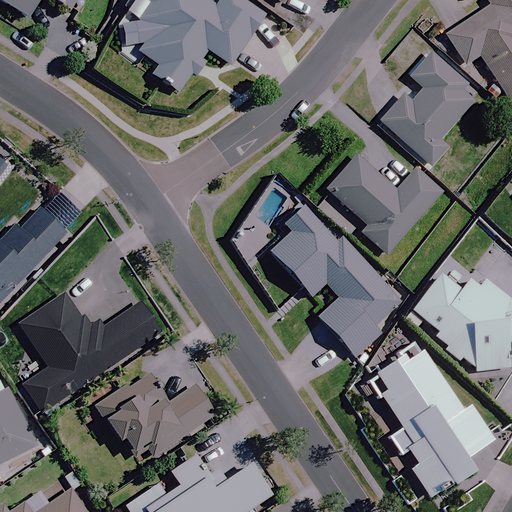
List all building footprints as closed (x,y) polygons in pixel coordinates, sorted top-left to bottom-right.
[(0,0),(0,5),(25,20),(37,0),(46,0),(67,13),(74,0),(0,0)] [(140,0),(147,4),(131,28),(135,55),(155,67),(149,77),(178,96),(206,54),(228,69),(263,16),(238,0),(218,0),(214,8),(202,0),(140,0)] [(511,0),(488,0),(440,39),(463,68),(474,59),(511,105),(511,104),(511,0)] [(476,97),(428,55),(406,80),(419,91),(409,102),(401,95),(376,123),(428,169),(445,149),(436,142),(476,97)] [(391,192),(353,158),(323,192),(363,227),(356,234),(383,258),(439,195),(411,170),(391,192)] [(333,244),(299,208),(277,228),(285,236),(265,254),(308,300),(322,287),(334,301),(325,309),(320,304),(309,314),(351,360),(382,331),(376,325),(398,304),(338,239),(333,244)] [(0,301),(61,235),(35,211),(18,230),(13,226),(0,239),(0,301)] [(438,275),(408,313),(434,333),(429,340),(444,351),(440,355),(454,366),(458,359),(472,370),(472,375),(507,371),(506,361),(511,360),(511,299),(506,300),(480,281),(474,289),(465,282),(459,290),(438,275)] [(86,330),(63,296),(16,327),(45,370),(19,387),(38,415),(157,335),(137,305),(104,327),(100,321),(86,330)] [(426,501),(448,485),(451,489),(471,475),(467,468),(462,461),(490,442),(466,406),(459,411),(416,347),(363,383),(373,399),(376,397),(399,430),(384,439),(397,458),(405,453),(414,466),(406,471),(426,501)] [(129,457),(145,447),(146,449),(171,435),(176,443),(212,422),(193,387),(162,404),(146,376),(91,406),(112,444),(120,440),(129,457)] [(0,466),(34,448),(3,391),(0,393),(0,466)] [(209,480),(193,456),(167,473),(176,488),(163,497),(155,485),(122,508),(124,511),(246,511),(271,496),(245,456),(209,480)] [(81,511),(60,480),(13,511),(1,511),(0,510),(0,511),(81,511)]
